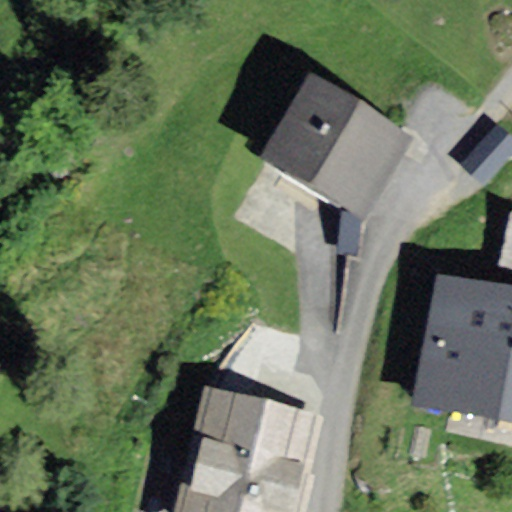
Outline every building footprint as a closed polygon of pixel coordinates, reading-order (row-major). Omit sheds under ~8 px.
[(400,151),(309,100),(269,170),(360,222),(400,151)] [(511,150),(511,148),(495,134),(466,169),(484,184),(511,150)] [(511,309),(444,299),(424,414),(503,428),(511,375),(511,309)] [(511,429),(511,375),(503,428),(511,429)] [(316,428),(207,405),(196,458),(304,482),(316,428)] [(183,511),(297,511),(304,482),(196,458),(183,511)]
